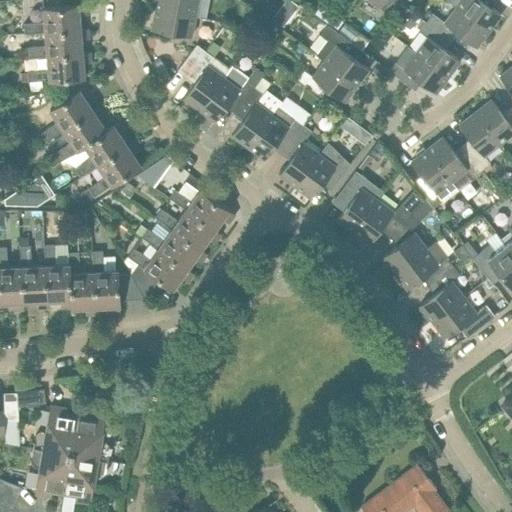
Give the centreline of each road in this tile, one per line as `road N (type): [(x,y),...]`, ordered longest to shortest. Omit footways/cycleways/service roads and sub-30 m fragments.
road 1 (residential): [(150,469),(252,476),(314,464),(421,397)]
road 2 (residential): [(270,207),(163,116),(121,45),(121,0)]
road 3 (residential): [(428,386),(338,264),(270,207)]
road 4 (residential): [(0,360),(181,337)]
road 5 (residential): [(511,29),(470,86),(393,147)]
road 6 (residential): [(181,337),(270,207)]
road 7 (residential): [(509,511),(428,386)]
road 8 (residential): [(150,469),(181,337)]
